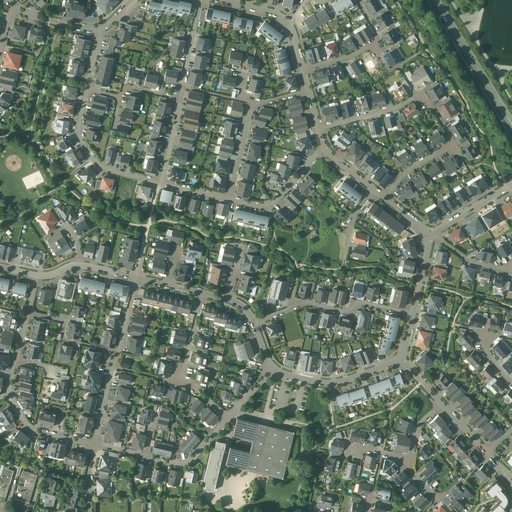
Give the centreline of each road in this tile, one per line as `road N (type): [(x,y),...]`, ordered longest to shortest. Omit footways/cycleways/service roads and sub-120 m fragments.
road 1 (residential): [(252,322),(299,302),(351,313),(354,301),(411,314)]
road 2 (residential): [(136,278),(94,445)]
road 3 (residential): [(318,129),(417,96),(454,146)]
road 4 (residential): [(226,418),(180,383),(202,293)]
road 5 (secondary): [(434,0),(511,125)]
road 6 (residential): [(159,182),(104,169),(92,157),(78,133),(86,89)]
road 7 (residential): [(17,359),(9,396),(28,427),(94,445)]
road 8 (residential): [(398,358),(331,383),(271,368)]
road 9 (residential): [(302,69),(372,45),(378,38),(360,4)]
road 10 (residential): [(324,148),(268,206),(228,198)]
